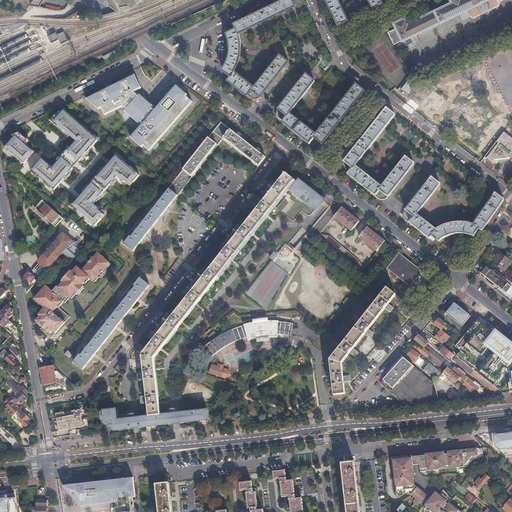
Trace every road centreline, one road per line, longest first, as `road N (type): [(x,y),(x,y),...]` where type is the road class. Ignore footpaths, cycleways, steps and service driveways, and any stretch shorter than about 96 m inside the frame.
road 1 (residential): [(286,144),(98,381),(39,402)]
road 2 (tertiary): [(319,171),(459,280)]
road 3 (unclassified): [(0,125),(158,49)]
road 4 (residential): [(459,280),(348,401)]
road 5 (residential): [(382,95),(511,195)]
road 6 (residential): [(170,455),(179,471),(321,449)]
road 7 (residential): [(353,451),(511,428)]
road 8 (primary): [(199,447),(49,460)]
road 9 (primary): [(383,427),(511,412)]
road 10 (tertiary): [(189,72),(286,144)]
